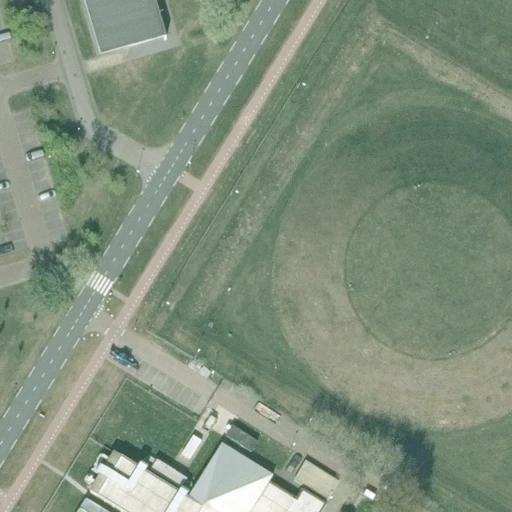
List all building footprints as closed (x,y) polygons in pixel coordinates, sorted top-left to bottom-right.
[(79,0),(98,61),(165,41),(164,36),(161,37),(161,38),(131,47),(131,39),(127,38),(123,37),(123,40),(115,38),(102,35),(102,30),(102,26),(102,21),(101,16),(99,7),(97,0),(79,0)] [(131,39),(131,47),(161,38),(161,37),(164,36),(165,41),(167,40),(154,0),(97,0),(99,7),(101,16),(102,21),(102,26),(102,30),(102,35),(115,38),(123,40),(123,37),(127,38),(131,39)] [(0,45),(9,43),(6,33),(0,34),(0,45)] [(0,56),(12,53),(9,43),(0,45),(0,56)] [(0,66),(15,63),(12,53),(0,56),(0,66)] [(295,511),(291,509),(296,501),(267,484),(271,477),(230,452),(220,446),(187,500),(204,510),(205,507),(213,511),(295,511)] [(192,458),(184,453),(173,471),(181,476),(192,458)] [(213,511),(205,507),(204,510),(187,500),(114,454),(90,494),(118,511),(213,511)] [(306,463),(294,482),(327,502),(339,483),(306,463)] [(322,511),(326,506),(302,492),(296,501),(291,509),(295,511),(322,511)] [(375,498),(366,492),(363,497),(372,502),(375,498)] [(103,511),(85,501),(78,511),(103,511)]
